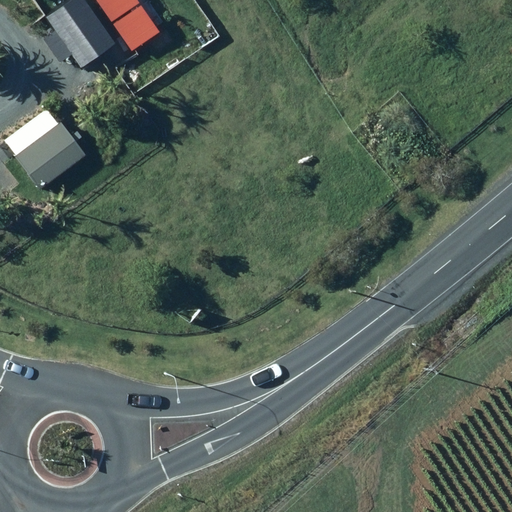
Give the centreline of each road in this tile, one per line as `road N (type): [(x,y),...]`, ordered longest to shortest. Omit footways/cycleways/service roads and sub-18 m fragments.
road 1 (tertiary): [(309,366),(511,205)]
road 2 (tertiary): [(309,366),(221,441),(116,490)]
road 3 (tertiary): [(113,396),(214,397),(309,366)]
